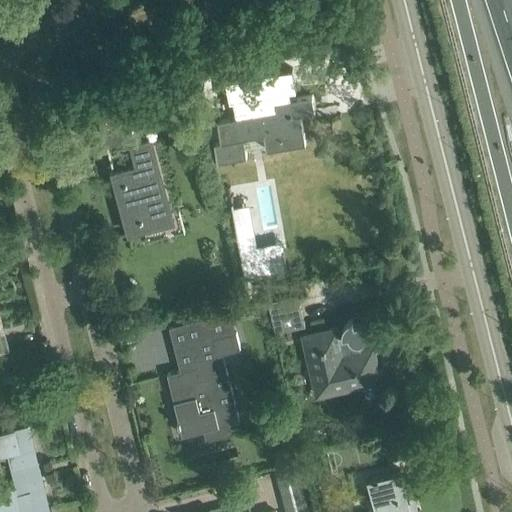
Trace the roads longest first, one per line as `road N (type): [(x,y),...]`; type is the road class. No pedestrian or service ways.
road 1 (tertiary): [(401,0),(511,420)]
road 2 (residential): [(49,295),(2,92),(11,57),(27,36),(74,19)]
road 3 (residential): [(74,19),(37,62),(35,87),(82,293)]
road 4 (residential): [(104,511),(49,295)]
road 5 (motorway): [(458,0),(511,214)]
road 6 (residential): [(82,293),(137,506)]
